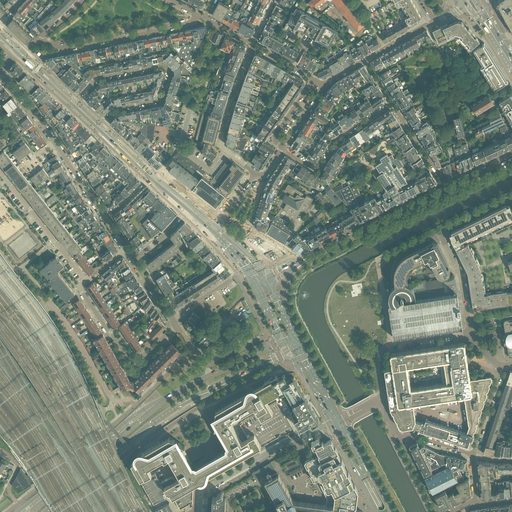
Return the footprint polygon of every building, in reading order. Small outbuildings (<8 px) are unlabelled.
[(3,0),(1,3),(8,9),(13,3),(9,0),(3,0)] [(29,0),(25,0),(25,1),(31,6),(31,7),(33,8),(34,7),(36,9),(37,7),(37,6),(29,0)] [(200,0),(196,7),(199,9),(202,8),(206,0),(200,0)] [(311,0),(307,3),(315,11),(320,15),(321,13),(319,11),(318,12),(316,10),(327,0),(330,0),(358,31),(366,25),(361,19),(360,17),(360,18),(350,6),(349,5),(344,0),(311,0)] [(404,19),(402,21),(406,29),(418,22),(416,20),(421,17),(411,0),(395,0),(398,5),(401,3),(409,17),(406,18),(405,16),(403,17),(404,19)] [(511,0),(499,0),(496,2),(497,2),(500,9),(501,8),(503,12),(502,13),(511,29),(511,0)] [(25,1),(22,4),(32,12),(33,11),(30,8),(31,7),(31,6),(25,1)] [(64,1),(60,5),(66,11),(69,7),(70,7),(64,1)] [(213,16),(222,21),(229,9),(229,8),(219,2),(212,14),(213,14),(212,15),(213,16)] [(254,3),(252,7),(262,12),(264,8),(256,4),(254,3)] [(22,4),(20,7),(26,12),(27,11),(30,14),(32,12),(22,4)] [(60,5),(56,8),(62,15),(62,14),(66,11),(60,5)] [(284,15),(285,15),(286,13),(285,13),(283,11),(283,10),(276,6),(276,5),(274,9),(284,14),(284,15)] [(17,10),(24,16),(25,17),(26,16),(29,19),(30,18),(31,17),(29,15),(26,12),(20,7),(17,10)] [(50,10),(52,12),(57,18),(61,15),(62,15),(56,8),(54,7),(50,10)] [(250,11),(252,12),(260,16),(262,12),(252,7),(250,11)] [(287,30),(291,25),(297,28),(311,36),(318,40),(320,41),(323,43),(329,46),(329,45),(337,31),(331,28),(320,21),(305,13),(306,13),(298,9),(298,10),(296,8),(297,8),(296,8),(295,10),(293,9),(290,13),(292,14),(291,16),(290,15),(290,16),(288,20),(287,22),(283,28),(287,30)] [(226,23),(230,16),(232,13),(229,11),(230,10),(229,9),(222,21),(226,23)] [(274,9),(272,13),(280,17),(281,15),(284,17),(285,15),(284,15),(284,14),(274,9)] [(24,16),(17,10),(13,15),(20,21),(24,16)] [(245,13),(246,13),(258,20),(260,16),(252,12),(251,14),(246,11),(245,13)] [(52,12),(48,15),(53,22),(54,22),(57,18),(52,12)] [(230,26),(234,28),(238,20),(237,19),(240,13),(238,12),(237,14),(230,26)] [(226,23),(230,26),(237,14),(236,13),(235,14),(234,14),(232,17),(230,16),(226,23)] [(248,19),(256,24),(258,20),(246,13),(245,13),(244,14),(244,15),(245,15),(249,18),(248,19)] [(272,13),(270,16),(281,22),(282,20),(279,19),(280,17),(272,13)] [(48,15),(44,19),(49,25),(53,22),(48,15)] [(6,24),(9,28),(16,20),(13,17),(12,18),(6,24)] [(238,20),(234,28),(238,30),(244,18),(243,17),(243,19),(242,18),(240,21),(238,20)] [(238,30),(242,32),(248,20),(245,17),(244,18),(238,30)] [(49,25),(44,19),(39,22),(44,29),(45,29),(45,28),(49,25)] [(9,28),(12,31),(20,23),(16,20),(9,28)] [(242,32),(246,34),(252,22),(248,20),(242,32)] [(275,24),(268,20),(266,24),(274,28),(277,30),(278,28),(277,28),(274,26),(275,24)] [(397,20),(396,21),(402,32),(406,29),(402,21),(399,23),(397,20)] [(396,24),(393,26),(397,34),(402,32),(396,21),(394,22),(396,24)] [(448,24),(432,31),(438,43),(453,37),(458,38),(469,50),(480,41),(468,28),(467,29),(461,22),(457,21),(448,25),(448,24)] [(38,22),(33,26),(39,33),(43,30),(38,22)] [(252,22),(246,34),(248,36),(251,35),(252,33),(256,24),(252,22)] [(12,31),(15,34),(23,26),(20,23),(12,31)] [(264,28),(272,32),(275,34),(276,32),(273,30),(274,28),(266,24),(264,28)] [(388,25),(387,26),(393,37),(397,34),(393,26),(390,28),(388,25)] [(15,34),(19,37),(26,29),(23,26),(15,34)] [(39,33),(33,26),(29,29),(35,36),(39,33)] [(387,29),(384,31),(388,39),(393,37),(387,26),(385,27),(387,29)] [(184,59),(185,60),(190,66),(190,65),(195,54),(207,28),(205,27),(198,28),(200,36),(197,43),(194,43),(192,44),(184,45),(182,46),(179,46),(177,47),(173,47),(178,52),(181,56),(184,59)] [(258,41),(263,44),(268,35),(269,34),(268,34),(269,33),(269,32),(272,33),(272,32),(264,28),(258,40),(258,41)] [(19,37),(22,40),(30,32),(26,29),(19,37)] [(212,30),(208,39),(219,44),(223,35),(212,30)] [(388,39),(384,31),(381,33),(380,30),(378,31),(384,42),(388,39)] [(426,31),(423,33),(427,41),(429,40),(431,42),(430,43),(431,44),(433,42),(426,31)] [(30,32),(22,40),(25,43),(32,36),(33,35),(30,32)] [(263,44),(267,46),(273,35),(274,36),(274,35),(272,33),(269,32),(269,33),(270,34),(270,36),(268,35),(263,44)] [(423,33),(419,35),(422,41),(424,40),(425,42),(427,41),(423,33)] [(267,46),(271,48),(275,41),(275,39),(274,38),(275,35),(274,35),(274,36),(273,35),(267,46)] [(415,37),(418,43),(420,42),(421,44),(422,44),(423,46),(425,45),(423,43),(422,41),(419,35),(415,37)] [(271,48),(274,50),(281,38),(277,36),(275,39),(277,40),(276,42),(275,41),(271,48)] [(369,37),(376,49),(381,46),(376,38),(373,40),(371,36),(370,37),(369,37)] [(220,47),(225,50),(229,39),(224,37),(224,38),(220,47)] [(366,43),(371,52),(376,49),(369,37),(367,38),(369,41),(366,43)] [(415,37),(411,39),(415,48),(417,52),(419,51),(418,49),(416,47),(419,45),(418,43),(415,37)] [(278,52),(282,45),(283,43),(281,42),(283,39),(281,38),(274,50),(278,52)] [(229,52),(232,47),(234,42),(229,39),(225,50),(229,52)] [(411,39),(407,42),(411,50),(413,54),(414,53),(413,51),(413,52),(412,49),(415,48),(411,39)] [(359,41),(367,54),(371,52),(366,43),(366,42),(363,44),(361,40),(359,41)] [(282,45),(278,52),(282,55),(288,43),(286,42),(285,41),(283,43),(282,45)] [(356,46),(362,57),(367,54),(359,41),(357,42),(359,45),(357,46),(356,46)] [(232,47),(234,48),(245,52),(246,50),(245,47),(234,42),(232,47)] [(407,42),(402,44),(406,52),(407,55),(408,57),(410,56),(408,51),(411,50),(407,42)] [(282,55),(286,57),(291,48),(289,47),(290,44),(288,43),(282,55)] [(484,44),(484,43),(473,50),(474,50),(471,52),(471,51),(494,90),(508,81),(507,81),(484,44)] [(402,44),(397,47),(404,59),(406,58),(405,56),(404,54),(406,52),(402,44)] [(326,49),(339,70),(344,67),(341,63),(340,63),(335,55),(329,45),(329,46),(327,48),(326,49)] [(286,57),(289,59),(296,47),(294,46),(293,49),(291,48),(286,57)] [(342,51),(350,64),(355,61),(351,54),(346,46),(341,49),(342,51)] [(362,57),(356,46),(353,48),(359,59),(362,57)] [(94,50),(96,58),(97,63),(98,63),(101,62),(100,57),(102,57),(102,59),(106,58),(106,59),(108,58),(107,56),(106,47),(102,48),(97,49),(94,50)] [(296,47),(289,59),(294,61),(294,60),(299,52),(296,51),(298,48),(296,47)] [(397,47),(393,49),(397,57),(399,56),(402,60),(404,59),(397,47)] [(234,48),(232,53),(243,57),(245,52),(234,48)] [(320,60),(322,62),(326,60),(327,62),(330,66),(334,73),(336,72),(339,70),(326,49),(322,54),(324,56),(320,58),(318,59),(320,60)] [(393,49),(388,52),(395,64),(397,63),(396,61),(395,59),(397,57),(393,49)] [(297,63),(301,66),(306,57),(304,56),(305,55),(306,53),(304,51),(297,63)] [(341,63),(344,67),(350,64),(342,51),(335,55),(340,63),(341,63)] [(170,66),(179,58),(181,56),(178,52),(173,57),(167,63),(170,66)] [(384,55),(388,62),(388,63),(390,61),(392,64),(392,63),(393,65),(395,64),(388,52),(384,55)] [(79,61),(77,53),(69,55),(74,62),(77,62),(77,63),(76,64),(78,67),(80,66),(79,61)] [(165,61),(167,63),(173,57),(169,53),(162,54),(164,61),(165,61)] [(232,53),(230,57),(241,62),(243,57),(232,53)] [(254,74),(256,73),(255,72),(254,71),(262,57),(259,55),(256,54),(256,53),(255,53),(254,54),(255,54),(254,57),(253,57),(252,61),(247,71),(248,71),(250,72),(254,74)] [(75,63),(74,62),(69,55),(64,56),(67,61),(69,62),(72,66),(75,63)] [(305,68),(310,60),(312,57),(312,56),(310,55),(308,58),(306,57),(301,66),(305,68)] [(67,61),(64,56),(52,58),(59,65),(60,64),(60,65),(62,63),(65,66),(69,62),(67,61)] [(305,68),(309,70),(314,62),(315,59),(316,59),(316,58),(313,56),(312,56),(312,57),(313,58),(312,61),(310,60),(305,68)] [(123,69),(129,68),(127,57),(125,57),(125,61),(123,61),(123,60),(120,60),(121,64),(122,64),(123,69)] [(223,60),(228,62),(239,66),(241,62),(230,57),(229,60),(223,58),(223,60)] [(266,60),(262,57),(254,71),(255,72),(256,73),(256,72),(259,67),(261,68),(266,60)] [(375,60),(381,70),(382,69),(382,68),(385,67),(384,64),(380,57),(375,60)] [(59,65),(52,58),(45,59),(44,61),(55,71),(60,65),(60,64),(59,65)] [(170,66),(174,70),(183,61),(185,60),(184,59),(182,61),(179,58),(170,66)] [(115,71),(123,69),(122,64),(121,64),(120,60),(119,61),(119,62),(117,62),(116,59),(113,60),(113,61),(115,71)] [(190,66),(185,60),(183,61),(174,70),(174,71),(174,72),(173,75),(181,76),(181,75),(181,72),(181,70),(180,70),(185,66),(190,72),(191,73),(192,72),(193,69),(190,65),(190,66)] [(257,76),(262,78),(271,63),(272,62),(266,60),(261,68),(264,70),(261,75),(259,73),(258,74),(257,76)] [(328,72),(330,75),(334,73),(330,66),(328,67),(325,63),(327,62),(326,60),(322,62),(324,64),(323,64),(326,69),(326,68),(328,72)] [(381,70),(375,60),(371,62),(371,63),(375,69),(378,74),(381,72),(380,71),(381,70)] [(225,71),(226,72),(235,76),(237,71),(226,67),(224,66),(223,67),(220,66),(220,65),(214,62),(212,67),(217,69),(218,69),(222,71),(222,70),(225,71)] [(228,62),(226,67),(237,71),(239,66),(228,62)] [(309,70),(313,72),(315,73),(318,68),(320,66),(321,65),(322,65),(321,64),(320,65),(318,63),(317,64),(314,62),(309,70)] [(19,80),(25,72),(22,69),(15,63),(14,63),(12,65),(13,65),(12,65),(11,66),(15,69),(14,70),(18,74),(16,77),(19,80)] [(55,71),(57,74),(65,66),(62,63),(60,65),(55,71)] [(80,74),(82,72),(81,71),(78,67),(76,64),(75,63),(72,66),(69,68),(66,71),(61,77),(69,84),(77,76),(79,75),(80,74)] [(94,64),(92,64),(93,68),(94,72),(95,72),(96,75),(101,74),(100,72),(99,67),(96,67),(95,64),(95,63),(94,64)] [(262,78),(267,80),(268,79),(266,77),(269,72),(271,74),(276,65),(273,63),(273,64),(271,63),(262,78)] [(95,75),(96,75),(95,72),(94,72),(93,68),(92,64),(90,64),(88,65),(85,65),(84,65),(86,67),(89,72),(93,77),(95,75)] [(322,65),(321,65),(322,67),(324,69),(323,70),(327,77),(330,75),(328,72),(326,68),(326,69),(323,64),(322,65)] [(267,80),(272,83),(280,68),(279,68),(279,67),(276,65),(271,74),(270,76),(273,77),(271,80),(268,79),(267,80)] [(17,80),(18,81),(19,80),(16,77),(18,74),(14,70),(15,69),(11,66),(7,70),(17,80)] [(57,74),(61,77),(66,71),(69,68),(67,66),(66,67),(65,66),(57,74)] [(363,66),(359,69),(363,75),(368,72),(363,66)] [(81,71),(82,72),(85,76),(87,79),(86,79),(88,82),(91,79),(93,77),(89,72),(86,67),(81,71)] [(278,78),(281,79),(286,71),(281,68),(280,68),(272,83),(275,84),(278,78)] [(359,69),(354,71),(355,72),(360,79),(362,78),(364,81),(362,83),(363,83),(367,81),(365,78),(363,75),(359,69)] [(327,77),(323,70),(315,75),(323,79),(327,77)] [(380,75),(383,80),(389,75),(388,73),(391,72),(389,70),(380,75)] [(286,83),(288,79),(291,74),(286,71),(281,79),(284,81),(281,86),(283,88),(286,83)] [(350,73),(359,85),(359,86),(361,84),(358,80),(360,79),(355,72),(354,71),(350,73)] [(21,85),(26,81),(30,77),(25,72),(19,80),(18,81),(21,85)] [(162,72),(153,73),(154,76),(151,77),(152,81),(155,81),(154,78),(162,76),(163,74),(162,72)] [(224,79),(233,82),(235,76),(226,72),(223,78),(224,79)] [(383,80),(385,83),(392,78),(390,77),(396,73),(395,72),(393,73),(389,75),(383,80)] [(247,73),(245,79),(254,83),(261,85),(261,82),(255,80),(256,77),(247,73)] [(350,74),(346,76),(352,85),(354,84),(356,87),(359,85),(350,73),(350,74)] [(288,79),(294,83),(294,82),(302,88),(304,84),(304,81),(291,74),(288,79)] [(69,84),(72,87),(77,82),(79,80),(78,78),(77,76),(69,84)] [(153,86),(160,84),(162,76),(154,78),(155,81),(153,86)] [(346,76),(341,79),(349,92),(350,91),(354,88),(352,85),(346,76)] [(30,85),(34,81),(31,78),(30,77),(26,81),(30,85)] [(385,83),(387,86),(397,80),(398,79),(397,77),(393,80),(392,78),(385,83)] [(79,92),(88,82),(86,79),(86,80),(83,82),(75,90),(77,92),(79,92)] [(243,84),(252,87),(259,90),(260,87),(253,85),(254,83),(245,79),(243,84)] [(341,79),(337,82),(343,91),(344,90),(347,94),(349,97),(351,99),(353,97),(351,93),(350,91),(349,92),(341,79)] [(364,85),(366,88),(373,83),(375,82),(372,79),(368,82),(367,81),(363,83),(364,85)] [(74,90),(75,90),(83,82),(82,81),(83,81),(82,80),(79,83),(77,82),(72,87),(73,88),(73,89),(74,90)] [(387,86),(390,90),(401,83),(400,81),(398,82),(397,80),(387,86)] [(21,85),(25,90),(30,85),(26,81),(21,85)] [(29,94),(38,84),(34,81),(30,85),(25,90),(29,94)] [(222,85),(221,87),(230,90),(231,86),(219,81),(219,82),(218,84),(222,85)] [(294,82),(294,83),(285,96),(293,102),(302,88),(294,82)] [(337,82),(332,86),(343,96),(344,95),(341,92),(343,91),(337,82)] [(362,90),(364,92),(364,94),(368,91),(375,86),(373,83),(366,88),(362,90)] [(401,83),(390,90),(392,95),(401,89),(403,88),(401,86),(403,85),(401,83)] [(32,98),(37,93),(42,88),(38,84),(29,94),(32,98)] [(86,101),(88,103),(95,96),(96,95),(101,90),(100,84),(86,99),(86,101)] [(170,84),(169,87),(180,91),(182,92),(183,89),(178,88),(179,86),(170,84)] [(243,84),(241,89),(250,92),(257,95),(258,92),(251,90),(252,87),(243,84)] [(152,93),(156,95),(158,90),(152,88),(152,86),(149,87),(148,87),(149,90),(149,91),(150,91),(150,93),(152,93)] [(332,86),(328,91),(337,96),(338,95),(340,97),(339,98),(341,99),(343,96),(332,86)] [(148,91),(149,99),(156,97),(156,95),(152,93),(150,93),(150,91),(149,91),(149,90),(148,87),(146,87),(147,91),(148,91)] [(206,98),(209,99),(225,104),(228,96),(230,90),(221,87),(220,89),(214,87),(214,89),(215,90),(215,92),(211,91),(210,94),(208,93),(206,98)] [(41,96),(46,92),(42,88),(37,93),(41,96)] [(241,89),(239,94),(249,97),(255,99),(256,97),(250,95),(250,92),(241,89)] [(373,98),(381,92),(379,89),(373,93),(371,94),(373,97),(373,98)] [(392,95),(395,99),(404,94),(408,91),(407,89),(403,91),(401,89),(392,95)] [(88,103),(92,106),(101,97),(104,94),(102,92),(102,91),(101,90),(96,95),(95,96),(88,103)] [(168,91),(166,97),(175,100),(176,95),(168,91)] [(328,91),(325,95),(337,104),(338,102),(334,99),(337,96),(328,91)] [(11,96),(8,92),(0,98),(0,100),(3,103),(9,110),(7,112),(5,113),(7,116),(8,117),(10,115),(9,114),(10,113),(18,122),(19,120),(26,115),(20,108),(15,101),(11,96)] [(45,100),(50,96),(47,93),(48,93),(46,92),(41,96),(36,102),(39,107),(44,101),(45,100)] [(364,102),(370,111),(375,108),(372,104),(369,100),(367,97),(366,96),(364,94),(364,92),(362,94),(366,100),(364,102)] [(382,97),(384,96),(381,92),(373,98),(375,101),(382,97)] [(395,99),(398,103),(410,96),(415,93),(414,92),(410,95),(409,94),(406,96),(404,94),(395,99)] [(36,102),(41,96),(37,93),(32,98),(36,102)] [(106,103),(102,107),(107,111),(112,106),(116,105),(113,102),(113,101),(113,98),(112,97),(111,94),(105,100),(104,100),(106,103)] [(247,102),(251,103),(254,105),(254,102),(248,100),(249,97),(239,94),(238,99),(247,102)] [(491,99),(488,94),(474,102),(473,101),(472,99),(467,102),(467,101),(466,102),(468,106),(471,104),(474,110),(473,112),(474,114),(476,114),(494,104),(493,103),(494,102),(494,101),(493,99),(492,99),(491,99)] [(504,124),(505,126),(509,134),(511,132),(511,97),(510,94),(499,101),(504,112),(502,112),(500,114),(504,124)] [(50,104),(54,100),(50,95),(50,96),(45,100),(50,104)] [(325,95),(321,100),(331,106),(333,104),(336,106),(337,104),(325,95)] [(367,97),(369,100),(372,104),(375,108),(378,106),(383,102),(384,102),(384,100),(382,97),(375,101),(373,98),(373,97),(371,99),(368,95),(366,96),(367,97)] [(280,103),(275,110),(283,115),(293,102),(285,96),(280,102),(279,101),(278,102),(280,103)] [(410,99),(412,98),(411,97),(410,96),(398,103),(401,108),(410,102),(412,101),(410,99)] [(92,106),(95,110),(104,100),(105,100),(101,97),(92,106)] [(113,102),(116,105),(118,105),(121,104),(120,97),(113,98),(113,101),(113,102)] [(166,97),(165,102),(173,106),(173,104),(176,105),(176,104),(177,104),(178,103),(180,104),(181,102),(177,101),(175,100),(166,97)] [(209,99),(207,103),(208,104),(209,101),(215,103),(214,105),(224,109),(225,104),(209,99)] [(236,104),(249,108),(252,109),(254,105),(251,103),(250,106),(246,105),(247,102),(238,99),(236,104)] [(361,104),(357,99),(355,100),(357,103),(360,106),(365,114),(365,115),(370,111),(364,102),(361,104)] [(52,108),(58,103),(54,100),(50,104),(49,105),(50,106),(50,105),(53,107),(52,108)] [(97,111),(98,112),(102,107),(106,103),(104,100),(95,110),(96,110),(95,110),(97,112),(97,111)] [(321,100),(318,105),(329,112),(331,113),(332,111),(329,109),(330,106),(331,107),(331,106),(321,100)] [(401,108),(404,112),(413,106),(420,102),(419,100),(413,103),(412,101),(410,102),(401,108)] [(163,106),(166,109),(171,111),(172,108),(175,109),(178,110),(178,107),(173,106),(165,102),(163,106)] [(353,107),(351,108),(349,105),(346,102),(344,103),(347,108),(356,121),(361,118),(354,107),(353,107)] [(55,112),(61,106),(58,103),(52,108),(52,109),(53,110),(54,111),(55,112)] [(208,104),(207,103),(206,108),(223,114),(224,109),(214,105),(211,104),(210,107),(208,106),(208,104)] [(360,106),(357,103),(353,106),(353,107),(354,107),(361,118),(363,116),(365,114),(360,106)] [(235,107),(234,110),(245,113),(246,113),(247,111),(248,111),(249,108),(236,104),(235,107)] [(404,112),(406,116),(420,108),(423,106),(422,104),(418,107),(417,106),(415,108),(413,106),(404,112)] [(318,105),(315,109),(325,116),(329,112),(318,105)] [(51,123),(57,117),(65,109),(63,107),(62,107),(61,106),(55,112),(51,116),(52,121),(50,122),(51,123)] [(160,107),(162,115),(164,124),(164,126),(170,127),(169,124),(170,124),(171,121),(174,120),(166,109),(163,106),(160,107)] [(500,114),(502,112),(499,106),(493,109),(497,116),(500,114)] [(46,116),(52,111),(53,110),(52,109),(51,110),(49,107),(49,108),(44,113),(46,116)] [(102,107),(98,112),(103,116),(107,111),(102,107)] [(212,112),(211,115),(221,118),(223,114),(206,108),(204,107),(203,110),(212,112)] [(406,116),(409,121),(419,114),(418,112),(422,110),(420,108),(406,116)] [(60,120),(67,112),(65,109),(57,117),(58,119),(60,120)] [(166,109),(174,120),(177,124),(178,125),(180,114),(171,111),(166,109)] [(270,113),(272,114),(280,120),(283,115),(275,110),(275,109),(273,112),(271,111),(270,113)] [(315,109),(312,114),(324,122),(328,118),(325,116),(315,109)] [(346,114),(352,124),(356,121),(349,109),(344,112),(346,114)] [(233,113),(233,115),(244,118),(249,120),(250,118),(244,116),(245,113),(234,110),(233,113)] [(382,124),(384,122),(385,121),(384,120),(393,114),(391,111),(389,110),(378,118),(380,122),(382,124)] [(46,116),(50,122),(52,121),(51,116),(55,112),(54,111),(53,112),(52,111),(46,116)] [(342,113),(341,111),(339,112),(339,113),(348,127),(352,124),(346,114),(344,116),(342,113)] [(424,111),(419,114),(409,121),(412,125),(420,120),(420,119),(419,117),(425,113),(424,111)] [(61,123),(70,114),(67,112),(60,120),(59,120),(61,123)] [(133,120),(135,120),(137,119),(135,112),(124,114),(126,117),(127,117),(128,117),(129,122),(133,122),(133,120)] [(202,113),(195,139),(198,140),(205,114),(202,113)] [(337,120),(344,129),(348,127),(339,113),(337,114),(338,116),(340,118),(337,120)] [(67,129),(75,119),(70,114),(61,123),(65,127),(67,129)] [(221,118),(211,115),(208,114),(208,115),(207,116),(209,116),(208,121),(206,121),(206,122),(207,122),(206,128),(204,127),(204,128),(206,129),(204,134),(203,134),(202,135),(204,135),(202,141),(201,140),(201,141),(205,142),(204,145),(202,148),(203,149),(202,151),(212,159),(217,154),(211,149),(212,144),(214,144),(221,118)] [(272,114),(269,118),(277,124),(280,120),(272,114)] [(312,114),(309,118),(316,123),(318,120),(320,122),(323,124),(324,122),(312,114)] [(388,122),(395,118),(393,114),(384,120),(385,121),(384,122),(387,120),(388,122)] [(504,124),(500,114),(497,116),(489,120),(480,124),(473,127),(472,127),(468,130),(469,133),(471,133),(474,131),(476,135),(477,137),(477,136),(482,134),(488,132),(493,129),(504,124)] [(26,115),(19,120),(21,123),(19,124),(19,125),(18,126),(18,127),(20,126),(29,119),(26,115)] [(110,123),(114,127),(121,120),(117,115),(117,116),(119,119),(118,121),(115,118),(110,123)] [(231,120),(231,121),(242,124),(243,124),(244,122),(243,121),(244,118),(233,115),(232,118),(231,120)] [(460,117),(460,116),(460,115),(453,117),(453,118),(453,119),(454,121),(455,125),(455,126),(458,135),(465,134),(465,133),(464,131),(460,117)] [(264,122),(265,123),(274,129),(277,124),(269,118),(267,117),(264,122)] [(416,131),(419,137),(429,130),(432,129),(434,127),(432,125),(438,122),(435,119),(434,117),(426,122),(415,130),(416,131)] [(319,131),(320,130),(320,129),(321,128),(320,128),(319,127),(318,128),(315,125),(316,123),(309,118),(306,122),(317,129),(319,131)] [(332,121),(340,132),(344,129),(337,120),(335,121),(333,118),(331,119),(332,121)] [(383,127),(382,124),(380,122),(378,118),(373,121),(380,132),(382,134),(384,133),(381,129),(383,127)] [(387,126),(388,128),(398,122),(395,118),(388,122),(390,124),(387,126)] [(420,120),(412,125),(415,130),(426,122),(427,122),(426,120),(424,121),(422,118),(422,119),(420,120)] [(33,124),(29,119),(20,126),(22,128),(24,126),(26,129),(32,124),(33,124)] [(69,131),(78,122),(78,121),(77,120),(76,120),(75,119),(67,129),(68,131),(69,131)] [(58,133),(65,127),(61,123),(59,120),(53,126),(53,127),(55,129),(56,130),(58,132),(57,132),(58,133)] [(119,132),(123,127),(125,125),(125,124),(123,121),(122,121),(121,120),(114,127),(119,132)] [(122,134),(125,138),(126,139),(133,129),(134,123),(135,122),(133,122),(129,122),(125,121),(125,124),(125,125),(123,127),(126,130),(122,134)] [(230,123),(230,126),(242,129),(242,127),(241,127),(242,124),(231,121),(230,123)] [(262,121),(259,125),(263,127),(271,133),(274,129),(265,123),(264,122),(262,121)] [(330,127),(336,135),(340,132),(332,121),(331,122),(330,123),(331,123),(329,125),(330,127)] [(368,125),(373,132),(376,130),(378,133),(380,132),(373,121),(368,125)] [(72,134),(81,125),(78,122),(69,131),(71,134),(72,134)] [(306,123),(304,126),(314,134),(317,129),(306,122),(306,123)] [(389,130),(390,132),(400,125),(398,122),(388,128),(385,130),(386,132),(389,130)] [(126,139),(133,145),(140,137),(143,140),(146,137),(147,124),(144,124),(142,124),(137,123),(136,123),(134,123),(133,129),(126,139)] [(35,128),(32,124),(26,129),(28,133),(35,128)] [(147,124),(146,137),(151,141),(153,139),(155,125),(153,125),(149,124),(147,124)] [(79,134),(84,128),(81,125),(72,134),(74,136),(75,137),(78,135),(76,133),(77,132),(79,134)] [(256,129),(259,131),(260,132),(268,137),(271,133),(263,127),(259,125),(256,129)] [(321,127),(332,138),(336,135),(330,127),(327,129),(326,128),(323,125),(321,127)] [(368,125),(364,128),(369,136),(371,138),(373,136),(373,137),(375,135),(373,132),(368,125)] [(387,141),(389,143),(393,140),(392,139),(394,138),(394,137),(398,134),(400,136),(405,133),(403,131),(404,131),(400,125),(390,132),(393,136),(390,138),(391,139),(387,141)] [(229,129),(228,131),(241,137),(242,133),(241,132),(242,129),(230,126),(229,129)] [(314,134),(304,126),(301,130),(312,138),(314,134)] [(505,126),(499,129),(509,149),(509,148),(511,146),(511,139),(509,134),(505,126)] [(20,134),(20,133),(18,131),(17,130),(16,129),(15,127),(13,129),(12,130),(14,132),(14,133),(11,135),(13,139),(19,134),(20,134)] [(58,133),(60,136),(68,131),(67,129),(65,127),(58,133)] [(320,136),(322,137),(329,142),(332,138),(321,127),(321,128),(320,129),(320,130),(322,131),(320,134),(320,133),(318,132),(317,134),(320,136)] [(38,131),(35,128),(28,133),(31,137),(38,131)] [(82,142),(90,133),(84,128),(79,134),(78,134),(78,135),(75,137),(76,138),(77,139),(78,141),(80,143),(82,142)] [(360,130),(359,131),(365,140),(367,139),(366,137),(369,136),(364,128),(363,128),(360,130)] [(500,141),(499,142),(503,151),(504,151),(507,150),(509,149),(499,129),(502,135),(500,136),(501,139),(499,140),(500,141)] [(301,130),(298,135),(310,144),(311,143),(312,141),(314,139),(312,138),(301,130)] [(419,137),(422,141),(435,132),(433,131),(430,132),(429,130),(419,137)] [(422,141),(425,145),(435,139),(433,137),(436,135),(438,133),(439,134),(441,133),(440,131),(439,130),(437,131),(435,132),(422,141)] [(41,135),(38,131),(31,137),(34,140),(41,135)] [(60,136),(62,139),(69,135),(71,134),(69,131),(68,131),(60,136)] [(243,138),(241,137),(228,131),(225,143),(235,148),(236,148),(242,151),(247,141),(247,140),(244,139),(243,138)] [(354,135),(359,142),(362,140),(363,142),(365,140),(359,131),(357,132),(354,135)] [(260,132),(256,136),(265,142),(268,137),(260,132)] [(82,146),(84,149),(85,149),(88,147),(96,139),(90,133),(82,142),(80,143),(82,146)] [(395,141),(397,145),(408,138),(405,133),(400,136),(398,134),(394,137),(394,138),(392,139),(393,140),(389,143),(390,144),(395,141)] [(19,134),(13,139),(7,144),(9,146),(21,136),(19,134)] [(265,142),(256,136),(255,136),(253,134),(251,137),(245,135),(243,138),(244,139),(247,140),(247,141),(251,143),(258,146),(260,147),(260,146),(261,147),(272,154),(275,148),(265,142)] [(44,139),(41,135),(34,140),(37,144),(44,139)] [(295,139),(302,144),(305,145),(306,144),(309,146),(310,144),(298,135),(295,139)] [(350,138),(356,147),(358,145),(357,144),(359,142),(354,135),(351,137),(350,138)] [(65,143),(67,146),(73,142),(72,140),(74,139),(74,140),(76,138),(75,137),(74,137),(65,143)] [(133,145),(136,148),(143,140),(140,137),(133,145)] [(136,148),(141,152),(151,141),(146,137),(143,140),(136,148)] [(329,142),(322,137),(320,139),(320,140),(315,137),(314,139),(318,142),(319,141),(320,142),(326,146),(329,142)] [(492,140),(494,144),(498,154),(502,152),(503,151),(499,142),(497,137),(495,138),(495,139),(492,140)] [(345,141),(350,148),(351,150),(356,147),(350,138),(348,139),(345,141)] [(400,150),(402,149),(406,146),(408,149),(413,145),(411,143),(412,143),(408,138),(397,145),(400,150)] [(435,152),(440,150),(441,150),(442,149),(442,148),(435,138),(435,139),(425,145),(430,154),(435,152)] [(47,144),(44,139),(37,144),(40,148),(47,144)] [(69,149),(69,150),(75,146),(74,144),(78,141),(77,139),(73,142),(67,146),(67,147),(67,148),(68,149),(69,149)] [(96,139),(88,147),(85,149),(86,151),(87,150),(89,149),(91,150),(99,142),(97,140),(96,139)] [(141,152),(148,159),(152,155),(157,160),(159,161),(161,159),(167,157),(166,154),(164,152),(166,151),(153,139),(151,142),(151,141),(141,152)] [(295,139),(293,143),(305,151),(306,149),(301,146),(302,144),(295,139)] [(320,148),(324,150),(326,146),(320,142),(319,141),(318,142),(317,144),(315,142),(313,144),(314,144),(320,148)] [(340,144),(345,152),(346,153),(351,150),(350,148),(345,141),(342,143),(340,144)] [(99,142),(91,150),(90,151),(89,152),(92,156),(103,145),(102,145),(99,142)] [(25,143),(21,146),(27,154),(31,151),(25,143)] [(69,150),(71,153),(77,149),(76,147),(81,144),(79,143),(75,146),(69,150)] [(301,153),(303,155),(305,151),(293,143),(290,146),(298,151),(299,149),(302,151),(301,153)] [(310,149),(313,150),(321,155),(324,150),(320,148),(314,144),(314,145),(316,146),(314,149),(309,146),(308,147),(311,148),(310,149)] [(336,150),(343,155),(344,154),(345,152),(340,144),(339,145),(336,150)] [(460,146),(461,148),(461,150),(463,159),(465,163),(466,162),(468,168),(474,166),(471,156),(470,156),(466,144),(460,146)] [(494,144),(488,147),(493,156),(495,156),(495,155),(498,154),(494,144)] [(94,162),(97,164),(110,152),(103,145),(92,156),(90,158),(93,160),(94,162)] [(404,156),(399,159),(400,161),(403,159),(405,157),(416,150),(413,145),(408,149),(406,146),(402,149),(404,153),(403,153),(404,156)] [(21,146),(17,149),(22,157),(27,154),(21,146)] [(71,153),(73,156),(79,152),(79,151),(81,149),(82,149),(81,146),(77,149),(71,153)] [(262,151),(261,154),(268,159),(272,154),(261,147),(259,149),(262,151)] [(479,150),(476,151),(481,162),(481,161),(482,162),(484,161),(484,160),(487,159),(483,149),(482,147),(478,149),(479,150)] [(488,147),(483,149),(487,159),(489,158),(493,157),(493,156),(488,147)] [(454,149),(456,157),(456,159),(457,163),(459,162),(460,167),(461,166),(462,171),(468,168),(466,162),(465,163),(463,159),(461,150),(461,148),(454,149)] [(481,162),(476,151),(475,148),(472,150),(473,151),(472,151),(473,153),(472,153),(474,160),(476,164),(478,163),(481,162)] [(22,157),(17,149),(12,153),(18,161),(22,157)] [(79,152),(73,156),(76,160),(84,155),(82,153),(86,151),(85,149),(84,149),(82,150),(79,152)] [(309,150),(308,153),(311,154),(310,155),(318,159),(321,155),(313,150),(312,152),(309,150)] [(332,156),(343,162),(344,161),(344,160),(345,157),(343,156),(343,155),(336,150),(333,154),(332,156)] [(416,150),(405,157),(407,161),(409,163),(410,163),(409,162),(414,159),(416,161),(421,158),(419,156),(420,156),(416,150)] [(305,151),(303,155),(314,162),(316,162),(318,159),(310,155),(311,154),(308,153),(305,151)] [(76,160),(78,163),(84,159),(83,158),(86,155),(86,154),(88,153),(87,152),(84,155),(76,160)] [(97,164),(97,165),(100,167),(101,168),(103,166),(102,165),(104,162),(103,161),(104,161),(107,163),(114,156),(110,152),(97,164)] [(439,167),(441,166),(440,164),(436,154),(435,152),(430,154),(434,159),(434,160),(436,163),(436,164),(436,163),(439,167)] [(261,154),(259,156),(256,154),(254,157),(265,164),(268,159),(261,154)] [(384,197),(389,207),(390,207),(390,206),(393,204),(394,204),(395,204),(396,204),(399,202),(401,201),(405,199),(406,199),(410,197),(410,196),(414,194),(415,194),(419,192),(421,191),(420,191),(412,178),(409,174),(404,177),(398,169),(404,165),(400,161),(399,159),(398,157),(397,158),(396,158),(394,159),(394,158),(391,155),(390,156),(388,157),(387,154),(383,156),(380,158),(382,161),(380,162),(375,165),(379,171),(381,171),(382,170),(383,172),(377,176),(385,188),(383,189),(382,188),(379,188),(381,191),(383,194),(384,197)] [(0,159),(0,164),(1,166),(9,159),(6,155),(0,159)] [(152,163),(153,164),(157,160),(152,155),(148,159),(152,163)] [(284,157),(296,165),(297,163),(285,155),(284,157)] [(51,162),(52,164),(57,160),(55,156),(49,160),(46,163),(47,165),(48,164),(51,162)] [(103,170),(105,172),(118,159),(114,156),(107,163),(108,164),(106,166),(104,165),(103,166),(101,168),(103,170)] [(177,157),(174,156),(169,162),(173,165),(170,169),(169,169),(193,188),(216,206),(217,205),(225,195),(214,186),(217,182),(213,178),(205,172),(201,177),(199,175),(197,173),(195,171),(192,170),(190,168),(186,165),(184,163),(181,161),(179,159),(177,157)] [(332,156),(329,160),(338,166),(340,164),(341,164),(343,166),(344,163),(343,162),(332,156)] [(78,163),(81,167),(86,162),(88,160),(87,157),(84,159),(78,163)] [(265,164),(254,157),(252,160),(255,162),(254,164),(262,169),(265,164)] [(293,164),(292,166),(294,167),(296,165),(284,157),(281,161),(289,165),(290,162),(293,164)] [(453,159),(450,161),(454,175),(458,173),(456,163),(457,163),(456,159),(456,157),(453,158),(453,159)] [(421,165),(425,164),(421,158),(416,161),(414,159),(409,162),(410,163),(412,166),(411,167),(413,170),(421,165)] [(1,166),(4,170),(12,163),(9,159),(1,166)] [(106,173),(109,176),(122,163),(118,159),(105,172),(106,173)] [(60,164),(57,160),(52,164),(47,167),(45,168),(48,173),(60,164)] [(81,167),(83,171),(92,164),(94,162),(93,160),(88,164),(86,162),(81,167)] [(157,160),(153,164),(158,168),(162,164),(159,161),(157,160)] [(338,166),(329,160),(327,164),(337,171),(339,172),(340,170),(338,169),(340,167),(338,166)] [(449,160),(445,162),(450,177),(454,175),(450,161),(449,160)] [(279,164),(291,172),(292,170),(291,169),(287,167),(289,165),(281,161),(279,164)] [(217,182),(214,186),(225,195),(244,171),(236,165),(233,162),(231,165),(229,167),(227,169),(223,175),(221,177),(219,180),(217,182)] [(440,164),(441,166),(446,179),(450,177),(445,162),(440,164)] [(4,170),(7,174),(15,167),(12,163),(4,170)] [(108,180),(110,181),(111,183),(116,178),(117,177),(126,168),(122,163),(109,176),(106,178),(108,180)] [(293,174),(291,172),(290,174),(289,175),(294,177),(296,174),(297,173),(302,166),(297,163),(296,165),(294,167),(294,168),(293,170),(295,172),(293,174)] [(50,177),(56,173),(63,169),(60,164),(48,173),(50,177)] [(83,171),(85,174),(95,167),(92,164),(83,171)] [(275,170),(283,175),(284,173),(285,171),(290,174),(291,172),(279,164),(276,169),(275,170)] [(324,168),(325,169),(336,176),(337,174),(335,173),(337,171),(327,164),(324,168)] [(424,172),(430,186),(436,184),(436,182),(425,164),(421,165),(424,171),(423,171),(424,172)] [(85,174),(88,178),(100,167),(97,165),(95,167),(85,174)] [(223,166),(218,171),(223,175),(227,169),(223,166)] [(298,176),(301,177),(306,169),(302,166),(297,173),(296,174),(294,177),(296,179),(298,176)] [(13,181),(15,183),(23,177),(21,175),(20,173),(21,173),(19,170),(18,171),(17,169),(15,167),(7,174),(9,176),(13,181)] [(88,178),(90,181),(99,174),(102,171),(103,170),(101,168),(100,167),(88,178)] [(42,168),(38,172),(44,179),(48,176),(42,168)] [(117,177),(122,181),(131,172),(126,168),(117,177)] [(56,173),(59,177),(66,173),(63,169),(56,173)] [(302,182),(305,183),(312,172),(306,169),(301,177),(304,179),(302,182)] [(323,174),(331,179),(333,177),(335,178),(338,181),(340,179),(336,176),(325,169),(323,174)] [(272,175),(284,182),(285,180),(281,178),(283,175),(275,170),(272,175)] [(38,172),(34,175),(40,183),(44,179),(38,172)] [(116,187),(118,189),(120,191),(124,187),(135,176),(131,172),(122,181),(116,187)] [(308,182),(311,184),(317,176),(312,172),(305,183),(307,185),(308,182)] [(418,175),(426,189),(430,186),(424,172),(421,173),(418,174),(418,175)] [(61,182),(61,181),(69,177),(66,173),(59,177),(58,177),(61,182)] [(90,181),(92,184),(101,177),(99,174),(90,181)] [(320,178),(318,177),(320,178),(322,179),(328,183),(329,184),(331,185),(334,184),(332,183),(330,181),(331,180),(331,179),(323,174),(320,178)] [(40,183),(34,175),(30,178),(36,186),(40,183)] [(269,180),(279,185),(281,182),(283,183),(284,182),(272,175),(269,180)] [(412,178),(420,191),(421,190),(422,191),(426,189),(418,175),(414,177),(412,178)] [(124,187),(129,192),(132,189),(139,182),(139,180),(135,176),(124,187)] [(318,177),(317,176),(311,184),(310,186),(313,188),(318,190),(320,190),(322,190),(323,189),(320,188),(317,186),(322,179),(318,177)] [(15,183),(18,188),(26,181),(23,177),(15,183)] [(62,187),(65,185),(71,181),(69,177),(61,181),(63,183),(61,184),(62,187)] [(92,184),(94,188),(101,183),(103,181),(104,180),(101,177),(92,184)] [(94,188),(97,191),(110,181),(108,180),(104,182),(103,181),(101,183),(94,188)] [(266,184),(275,189),(276,187),(279,189),(281,186),(279,185),(269,180),(267,184),(266,184)] [(18,188),(21,192),(29,185),(26,181),(18,188)] [(60,192),(62,194),(74,186),(71,181),(65,185),(66,188),(60,192)] [(97,191),(99,195),(108,187),(112,184),(111,183),(110,181),(97,191)] [(264,189),(276,194),(278,190),(275,189),(266,184),(264,188),(264,189)] [(280,197),(277,205),(279,211),(276,215),(274,217),(277,218),(273,224),(272,223),(266,232),(270,235),(280,241),(284,243),(286,239),(289,234),(290,234),(292,231),(289,230),(288,222),(278,216),(283,208),(298,217),(301,211),(304,213),(313,198),(307,194),(306,195),(288,184),(284,190),(283,189),(279,196),(280,197)] [(342,200),(352,211),(361,221),(365,219),(350,188),(349,185),(343,188),(341,184),(331,189),(339,197),(341,199),(342,200)] [(21,192),(24,196),(33,189),(29,185),(21,192)] [(350,188),(365,219),(369,217),(371,216),(373,215),(376,213),(369,199),(368,197),(364,199),(365,200),(363,201),(355,185),(350,188)] [(69,192),(71,195),(77,190),(74,186),(62,194),(63,196),(69,192)] [(315,196),(320,201),(324,205),(326,207),(327,209),(331,205),(332,206),(331,204),(334,202),(339,197),(331,189),(329,187),(328,186),(323,189),(322,190),(324,193),(323,193),(321,192),(320,191),(315,196)] [(101,198),(107,193),(113,189),(111,188),(109,189),(108,187),(99,195),(101,198)] [(120,191),(125,195),(129,192),(124,187),(120,191)] [(140,198),(149,189),(147,187),(146,187),(137,195),(140,198)] [(24,196),(27,200),(36,193),(33,189),(24,196)] [(118,189),(115,192),(121,199),(125,196),(125,195),(120,191),(118,189)] [(131,207),(134,211),(138,208),(152,192),(149,189),(140,198),(131,207)] [(272,202),(277,205),(280,197),(279,196),(276,194),(264,189),(261,197),(272,202)] [(68,203),(80,195),(77,190),(71,195),(72,197),(70,198),(69,198),(68,199),(68,200),(66,201),(68,203)] [(27,200),(32,206),(42,198),(37,192),(36,193),(27,200)] [(112,195),(114,198),(116,201),(117,202),(121,199),(115,192),(112,195)] [(156,197),(157,196),(152,192),(138,208),(142,212),(156,197)] [(101,198),(104,202),(110,196),(107,193),(101,198)] [(80,195),(68,203),(71,208),(83,200),(80,195)] [(104,202),(106,205),(114,198),(112,195),(110,196),(104,202)] [(128,204),(131,207),(140,198),(137,195),(128,204)] [(165,204),(157,197),(157,196),(156,197),(142,212),(138,208),(134,211),(134,212),(134,213),(133,213),(128,217),(136,230),(138,232),(139,231),(143,228),(149,223),(150,222),(165,206),(166,205),(165,204)] [(269,211),(272,202),(261,197),(258,206),(258,207),(269,211)] [(332,206),(333,207),(333,208),(342,200),(341,199),(339,197),(334,202),(331,204),(332,206)] [(369,199),(376,213),(377,213),(383,210),(376,200),(374,197),(373,198),(372,197),(369,199)] [(376,200),(383,210),(389,207),(384,197),(381,199),(380,198),(376,200)] [(32,206),(37,212),(38,212),(46,206),(47,205),(45,203),(42,198),(32,206)] [(114,198),(106,205),(109,209),(115,204),(113,202),(115,201),(115,202),(116,201),(114,198)] [(68,210),(70,214),(86,203),(83,200),(71,208),(68,210)] [(37,212),(41,216),(51,208),(52,207),(49,203),(47,205),(46,206),(38,212),(37,212)] [(70,214),(74,217),(88,207),(86,203),(70,214)] [(134,213),(134,212),(134,211),(131,207),(128,204),(126,206),(130,212),(132,211),(134,213)] [(337,209),(339,213),(347,208),(344,204),(337,209)] [(150,222),(160,230),(161,231),(164,228),(169,222),(170,222),(176,215),(176,214),(166,205),(165,206),(150,222)] [(317,216),(326,207),(324,205),(322,206),(323,208),(316,215),(317,216)] [(511,209),(509,205),(506,207),(506,205),(501,208),(498,209),(488,214),(486,215),(476,220),(474,222),(474,221),(464,226),(462,228),(461,227),(451,232),(452,233),(449,235),(451,239),(454,245),(459,254),(460,258),(465,268),(466,268),(467,272),(468,275),(471,298),(472,302),(472,306),(476,305),(477,309),(511,303),(511,261),(508,263),(509,267),(510,270),(511,269),(511,270),(511,292),(507,293),(506,291),(484,295),(481,275),(480,271),(480,269),(480,268),(478,265),(477,264),(468,244),(464,245),(462,241),(466,239),(467,240),(511,218),(511,216),(511,215),(511,209)] [(132,214),(130,212),(126,206),(122,208),(126,213),(127,214),(128,216),(132,214)] [(81,215),(82,217),(91,211),(88,207),(74,217),(75,219),(77,218),(81,215)] [(266,219),(269,211),(258,207),(255,215),(260,217),(263,218),(265,219),(266,219)] [(41,216),(44,220),(54,212),(51,208),(41,216)] [(93,215),(91,211),(82,217),(81,218),(82,220),(79,221),(79,222),(81,223),(83,222),(85,220),(93,215)] [(113,216),(116,220),(125,213),(124,211),(121,213),(119,211),(113,216)] [(352,211),(343,217),(344,218),(347,223),(349,222),(351,226),(361,221),(352,211)] [(44,220),(47,224),(55,218),(58,216),(54,212),(44,220)] [(116,220),(118,223),(124,219),(123,217),(127,214),(126,213),(125,213),(116,220)] [(337,219),(337,220),(339,222),(344,230),(351,226),(349,222),(347,223),(344,218),(343,217),(342,216),(337,219)] [(118,223),(120,227),(129,220),(127,217),(124,219),(118,223)] [(47,224),(50,228),(58,221),(55,218),(47,224)] [(89,228),(92,227),(98,222),(96,219),(90,222),(87,224),(89,228)] [(120,227),(122,230),(131,223),(129,220),(120,227)] [(331,223),(332,224),(337,233),(344,230),(339,222),(337,220),(331,223)] [(50,228),(53,232),(62,226),(58,221),(50,228)] [(86,232),(88,235),(95,230),(101,226),(98,222),(92,227),(93,229),(90,230),(86,232)] [(139,231),(141,233),(147,240),(160,230),(150,222),(149,223),(143,228),(139,231)] [(178,227),(182,237),(186,235),(193,231),(190,228),(187,224),(184,222),(183,222),(178,227)] [(122,230),(124,233),(131,229),(130,227),(133,225),(131,223),(122,230)] [(330,228),(327,229),(331,237),(337,233),(332,224),(329,225),(330,228)] [(53,232),(57,236),(66,229),(65,228),(64,229),(62,226),(53,232)] [(93,237),(95,236),(104,230),(101,226),(95,230),(97,232),(92,235),(93,237)] [(181,236),(183,239),(182,237),(178,227),(178,228),(169,237),(174,243),(171,245),(148,263),(147,261),(145,263),(144,264),(150,271),(176,251),(181,258),(180,259),(182,261),(185,259),(175,247),(181,243),(176,236),(180,233),(180,235),(181,235),(181,236)] [(308,235),(309,237),(315,245),(319,243),(319,244),(321,243),(321,242),(318,237),(315,239),(313,236),(312,234),(311,232),(306,227),(302,230),(308,235)] [(325,227),(322,229),(323,230),(324,229),(328,238),(331,237),(327,229),(325,227)] [(57,236),(60,240),(69,233),(66,229),(57,236)] [(318,237),(321,242),(328,238),(324,229),(323,230),(322,229),(320,231),(316,233),(315,232),(313,234),(312,234),(313,236),(315,239),(318,237)] [(101,238),(107,234),(104,230),(95,236),(96,238),(100,236),(101,238)] [(127,237),(129,240),(138,232),(136,230),(127,237)] [(129,240),(132,244),(140,238),(138,236),(141,233),(139,231),(138,232),(129,240)] [(183,239),(185,244),(189,241),(191,240),(197,234),(193,231),(186,235),(182,237),(183,239)] [(60,240),(63,244),(72,237),(69,233),(60,240)] [(99,245),(104,242),(110,238),(107,234),(101,238),(102,240),(98,243),(99,245)] [(187,249),(191,246),(200,238),(197,234),(191,240),(189,241),(185,244),(187,249)] [(293,238),(305,249),(306,250),(311,247),(307,242),(303,238),(302,237),(299,235),(298,234),(293,238)] [(134,247),(141,241),(145,239),(143,236),(141,237),(142,238),(140,239),(140,238),(132,244),(134,247)] [(66,248),(75,241),(72,237),(63,244),(66,248)] [(305,237),(303,238),(307,242),(311,247),(315,245),(309,237),(306,239),(305,237)] [(196,252),(196,251),(205,244),(200,238),(191,246),(196,252)] [(305,249),(293,238),(290,242),(286,245),(291,248),(292,249),(299,253),(301,251),(302,252),(305,249)] [(141,241),(134,247),(136,251),(144,245),(147,242),(145,239),(144,240),(145,241),(142,243),(141,241)] [(66,248),(70,252),(79,245),(75,241),(66,248)] [(432,241),(426,244),(409,252),(408,253),(407,254),(405,255),(404,255),(403,256),(402,257),(401,258),(400,259),(399,260),(398,262),(397,263),(396,264),(396,265),(395,267),(395,268),(394,270),(394,271),(394,272),(393,274),(393,275),(393,277),(393,278),(393,280),(393,281),(394,283),(394,284),(394,286),(395,286),(408,284),(434,280),(450,277),(454,276),(449,266),(440,249),(438,243),(437,243),(436,242),(435,242),(434,241),(433,242),(432,241)] [(105,250),(106,251),(107,252),(108,251),(115,246),(112,242),(106,246),(108,248),(105,250)] [(199,254),(201,252),(208,247),(205,244),(196,251),(199,254)] [(72,255),(73,256),(79,251),(82,249),(79,245),(70,252),(72,255)] [(115,246),(108,251),(109,252),(110,251),(112,254),(118,251),(115,246)] [(199,255),(201,257),(210,249),(208,247),(201,252),(202,253),(199,255)] [(203,260),(205,259),(213,252),(210,249),(201,257),(203,260)] [(107,252),(106,251),(103,253),(101,250),(100,250),(99,251),(105,261),(113,255),(112,254),(110,251),(109,252),(108,251),(107,252)] [(73,256),(77,261),(83,256),(79,251),(73,256)] [(205,259),(209,263),(216,256),(213,252),(205,259)] [(59,294),(59,297),(62,298),(65,301),(73,294),(56,273),(57,273),(58,273),(58,272),(57,272),(58,270),(57,269),(62,265),(55,256),(52,259),(49,259),(48,262),(38,270),(41,271),(47,277),(49,279),(48,280),(50,283),(51,287),(54,288),(59,294)] [(77,261),(80,266),(87,261),(83,256),(77,261)] [(211,268),(220,260),(216,256),(209,263),(211,265),(209,267),(211,268)] [(122,257),(115,263),(118,267),(119,267),(118,265),(124,260),(122,257)] [(126,263),(124,260),(118,265),(119,267),(118,267),(116,269),(117,271),(126,263)] [(212,269),(216,273),(225,265),(222,262),(222,261),(221,260),(220,260),(211,268),(212,269)] [(80,266),(84,270),(91,265),(87,261),(80,266)] [(126,263),(117,271),(119,269),(120,270),(117,272),(118,273),(118,274),(128,267),(126,263)] [(91,265),(84,270),(88,275),(94,270),(97,268),(96,266),(93,268),(91,265)] [(219,273),(220,275),(227,269),(225,265),(216,273),(217,275),(219,273)] [(110,267),(104,272),(112,282),(118,291),(136,279),(133,274),(123,281),(121,283),(118,278),(116,275),(115,275),(114,273),(110,267)] [(130,270),(128,267),(118,274),(119,275),(121,274),(122,275),(130,270)] [(210,269),(209,267),(188,281),(189,283),(210,269)] [(227,269),(220,275),(218,276),(221,280),(223,278),(230,272),(230,271),(227,269)] [(133,274),(130,270),(122,275),(120,277),(123,281),(133,274)] [(213,271),(208,274),(214,283),(216,282),(219,280),(220,280),(213,271)] [(112,283),(112,282),(104,272),(101,275),(108,283),(110,285),(112,283)] [(156,280),(158,284),(168,277),(167,277),(165,274),(156,280)] [(208,274),(203,277),(209,286),(211,286),(211,285),(214,283),(208,274)] [(158,284),(161,287),(170,281),(168,277),(158,284)] [(203,277),(198,280),(204,290),(208,287),(209,286),(203,277)] [(120,297),(127,292),(126,290),(138,282),(136,279),(118,291),(112,282),(112,283),(114,285),(112,286),(120,297)] [(198,280),(193,283),(199,293),(200,293),(203,290),(204,290),(198,280)] [(389,303),(390,303),(390,304),(388,304),(389,308),(393,337),(393,338),(462,327),(460,314),(459,307),(457,297),(457,294),(415,300),(415,298),(414,295),(414,294),(414,293),(413,292),(417,292),(421,291),(436,289),(435,286),(435,282),(434,280),(400,285),(399,285),(398,286),(397,286),(396,286),(395,287),(394,288),(393,289),(392,289),(391,290),(391,291),(390,292),(390,293),(389,294),(389,295),(389,296),(389,297),(389,298),(389,299),(389,300),(389,301),(389,302),(389,303)] [(86,288),(89,293),(96,288),(94,285),(97,282),(95,281),(92,283),(86,288)] [(162,290),(163,291),(170,286),(170,285),(172,284),(170,281),(161,287),(162,289),(162,290)] [(129,291),(130,292),(141,285),(138,282),(126,290),(127,292),(129,291)] [(190,286),(187,288),(193,297),(196,295),(199,293),(193,283),(190,286)] [(130,295),(131,297),(143,289),(141,285),(130,292),(131,294),(130,295)] [(171,287),(170,286),(163,291),(163,292),(164,292),(165,294),(171,290),(177,287),(175,285),(171,287)] [(89,293),(92,298),(99,293),(96,288),(89,293)] [(187,288),(183,290),(189,300),(190,299),(192,297),(192,298),(193,297),(187,288)] [(134,301),(138,298),(146,293),(143,289),(131,297),(134,301)] [(169,300),(172,297),(174,296),(171,290),(165,294),(165,295),(168,299),(169,300)] [(183,290),(180,292),(186,302),(188,300),(189,300),(183,290)] [(180,292),(176,295),(182,304),(183,303),(185,302),(186,302),(180,292)] [(92,298),(96,303),(103,298),(99,293),(92,298)] [(141,306),(148,297),(146,293),(138,298),(134,301),(139,309),(141,306)] [(176,295),(174,296),(172,297),(178,307),(179,306),(181,305),(182,304),(176,295)] [(72,303),(74,306),(81,301),(77,296),(68,302),(69,305),(72,303)] [(144,314),(145,313),(152,303),(148,297),(141,306),(139,309),(144,314)] [(172,297),(169,300),(169,301),(172,305),(172,306),(174,308),(176,308),(178,307),(172,297)] [(96,303),(99,308),(106,303),(103,298),(96,303)] [(74,306),(77,311),(84,307),(81,301),(74,306)] [(59,308),(61,311),(63,309),(69,305),(68,302),(61,307),(59,308)] [(99,308),(102,313),(109,308),(106,303),(99,308)] [(149,312),(151,314),(156,308),(152,303),(145,313),(147,315),(149,312)] [(345,306),(347,322),(359,321),(357,305),(345,306)] [(77,311),(81,317),(88,312),(84,307),(77,311)] [(102,313),(106,318),(113,313),(109,308),(102,313)] [(155,321),(160,325),(164,328),(165,327),(165,326),(165,325),(165,324),(165,323),(165,322),(164,321),(165,321),(164,321),(156,308),(151,314),(150,316),(151,317),(144,326),(149,330),(155,321)] [(81,317),(85,322),(92,318),(88,312),(81,317)] [(193,312),(190,315),(197,320),(201,322),(201,321),(198,319),(200,317),(193,312)] [(106,318),(109,323),(116,318),(113,313),(106,318)] [(190,315),(187,318),(194,324),(196,322),(199,324),(200,323),(201,322),(197,320),(190,315)] [(85,322),(88,328),(95,323),(92,318),(85,322)] [(116,318),(109,323),(113,328),(119,323),(116,318)] [(197,326),(194,324),(187,318),(187,319),(183,324),(187,327),(190,332),(198,327),(197,326)] [(511,320),(509,321),(509,320),(507,319),(505,319),(504,321),(503,321),(503,322),(504,327),(505,334),(504,334),(503,336),(503,338),(505,339),(506,339),(505,340),(504,341),(504,343),(506,345),(507,345),(506,345),(505,347),(505,349),(507,351),(508,351),(509,356),(508,356),(509,357),(509,358),(511,359),(511,358),(511,320)] [(118,326),(121,331),(128,327),(125,322),(118,326)] [(88,328),(92,333),(99,329),(95,323),(88,328)] [(160,325),(155,330),(159,333),(164,328),(160,325)] [(121,331),(125,337),(132,332),(128,327),(121,331)] [(92,333),(95,338),(102,334),(99,329),(92,333)] [(159,333),(155,330),(149,335),(153,339),(159,333)] [(125,337),(128,341),(135,337),(132,332),(125,337)] [(97,349),(99,351),(109,346),(102,334),(95,338),(92,339),(93,340),(92,340),(94,343),(98,349),(97,349)] [(128,341),(131,346),(138,342),(135,337),(128,341)] [(138,342),(131,346),(135,351),(142,347),(141,347),(151,340),(150,338),(140,345),(138,342)] [(470,379),(469,373),(468,373),(468,372),(469,372),(468,366),(467,366),(467,364),(468,364),(467,359),(466,357),(466,351),(465,349),(465,344),(464,344),(464,343),(463,343),(457,343),(457,344),(455,344),(450,344),(450,345),(448,345),(443,346),(441,346),(435,347),(433,347),(428,348),(426,348),(425,348),(420,349),(418,349),(413,350),(411,351),(411,350),(405,351),(404,352),(404,351),(399,352),(398,352),(398,353),(396,353),(391,354),(389,354),(390,355),(389,355),(390,361),(391,363),(391,368),(392,368),(392,369),(391,369),(385,370),(384,370),(384,371),(384,372),(385,377),(386,379),(385,379),(386,384),(387,386),(387,391),(388,393),(388,399),(389,399),(389,401),(390,406),(390,408),(390,409),(392,413),(393,413),(394,416),(396,420),(397,420),(397,423),(400,428),(400,427),(401,429),(402,429),(408,428),(409,427),(409,428),(413,427),(418,429),(418,430),(417,430),(418,430),(468,446),(470,440),(471,440),(473,435),(472,435),(473,431),(475,431),(476,426),(476,425),(476,426),(475,424),(477,423),(479,418),(479,417),(478,418),(478,416),(480,415),(481,410),(481,409),(481,410),(480,408),(482,407),(484,402),(483,402),(483,400),(485,399),(486,394),(487,394),(486,394),(486,392),(487,391),(489,386),(488,384),(490,383),(492,378),(491,378),(491,376),(485,377),(485,378),(483,378),(483,377),(478,378),(478,379),(476,379),(470,379),(470,380),(470,379)] [(169,346),(162,353),(170,361),(172,360),(172,359),(177,355),(180,352),(179,352),(180,352),(172,344),(171,344),(169,346)] [(105,362),(105,363),(116,357),(109,346),(99,351),(101,356),(101,355),(105,361),(105,362)] [(162,353),(152,363),(161,371),(162,370),(166,365),(167,365),(170,361),(162,353)] [(112,374),(112,375),(122,369),(116,357),(105,363),(108,368),(109,368),(112,374)] [(152,363),(143,372),(151,380),(152,380),(151,380),(156,375),(157,375),(161,371),(152,363)] [(122,369),(112,375),(115,381),(116,380),(119,386),(119,387),(121,390),(126,387),(128,387),(134,389),(138,393),(138,392),(139,393),(141,390),(146,385),(151,380),(143,372),(133,382),(129,381),(122,369)] [(204,480),(205,479),(205,478),(206,478),(210,475),(214,473),(254,450),(255,451),(282,436),(292,433),(294,431),(294,432),(294,431),(292,428),(298,425),(300,428),(310,422),(312,425),(319,421),(322,420),(321,418),(320,416),(312,403),(311,402),(310,402),(311,400),(310,400),(310,399),(309,399),(309,398),(308,397),(308,396),(307,395),(306,394),(306,393),(306,392),(297,375),(296,375),(296,374),(295,374),(295,373),(294,373),(293,373),(292,373),(291,373),(277,374),(276,375),(271,378),(271,379),(271,380),(270,378),(265,381),(264,381),(263,384),(253,390),(252,389),(251,390),(250,390),(249,390),(248,391),(248,392),(247,392),(247,393),(215,411),(215,418),(213,419),(215,421),(215,429),(218,427),(229,445),(228,446),(228,447),(227,447),(227,448),(227,449),(227,450),(210,460),(208,461),(196,468),(196,467),(195,467),(194,466),(193,466),(192,466),(192,467),(181,448),(185,446),(178,442),(176,440),(175,441),(172,439),(169,438),(142,453),(141,453),(140,453),(139,453),(138,454),(137,454),(137,455),(136,455),(136,456),(136,457),(135,458),(136,459),(136,460),(136,461),(131,463),(154,503),(159,500),(173,495),(172,496),(180,509),(184,506),(189,504),(189,505),(190,505),(191,506),(191,505),(192,505),(192,504),(193,485),(200,481),(201,481),(202,481),(203,481),(204,480)] [(373,394),(348,407),(347,408),(346,408),(345,408),(344,407),(343,407),(342,406),(341,405),(346,403),(341,405),(342,407),(343,408),(344,408),(345,408),(346,408),(347,408),(348,408),(367,398),(373,394)] [(498,409),(496,414),(507,417),(508,415),(504,414),(505,411),(498,409)] [(378,413),(379,413),(378,412),(377,412),(376,411),(375,411),(375,412),(356,422),(355,422),(354,423),(354,424),(353,425),(353,426),(353,427),(353,428),(353,429),(359,426),(358,426),(354,429),(353,428),(353,426),(353,425),(354,424),(354,423),(355,423),(356,422),(375,412),(376,412),(377,412),(378,413)] [(495,418),(493,422),(504,426),(505,424),(501,422),(502,420),(495,418)] [(327,498),(326,505),(333,506),(339,507),(348,508),(348,506),(355,507),(355,506),(356,507),(358,491),(355,485),(353,485),(354,484),(351,478),(350,479),(350,478),(351,478),(348,472),(347,473),(347,472),(348,471),(345,465),(344,466),(343,466),(345,465),(342,459),(341,460),(340,459),(341,459),(339,453),(337,453),(338,452),(335,446),(334,447),(334,446),(331,440),(326,442),(325,438),(319,441),(319,439),(311,443),(314,448),(309,451),(312,457),(305,461),(306,461),(309,467),(308,467),(309,468),(310,467),(313,473),(312,473),(315,481),(317,479),(320,485),(321,485),(321,486),(324,492),(324,491),(324,492),(327,498)] [(425,476),(430,474),(432,472),(433,472),(419,447),(417,443),(417,442),(410,446),(409,446),(410,447),(414,455),(414,456),(416,458),(415,458),(416,459),(417,461),(417,462),(419,465),(425,476),(424,476),(425,476)] [(419,447),(433,472),(447,465),(446,455),(445,455),(441,454),(437,452),(430,449),(430,448),(424,445),(423,445),(419,447)] [(484,454),(494,455),(495,448),(493,448),(485,446),(483,452),(484,452),(483,453),(484,454)] [(451,456),(446,455),(447,465),(458,467),(458,466),(465,468),(467,460),(464,459),(460,458),(451,456)] [(498,474),(497,464),(477,461),(481,499),(492,498),(491,494),(488,466),(492,466),(493,469),(495,468),(496,479),(499,478),(498,474)] [(271,462),(252,472),(256,479),(275,468),(271,462)] [(432,472),(430,474),(425,477),(425,478),(426,478),(427,481),(427,482),(428,483),(429,486),(429,487),(430,487),(430,488),(431,487),(432,491),(433,492),(440,488),(441,490),(442,490),(443,490),(454,485),(452,482),(453,482),(453,483),(464,479),(458,467),(447,465),(433,472),(432,472)] [(14,485),(18,491),(23,487),(24,489),(31,484),(23,472),(20,469),(19,470),(18,472),(16,477),(17,478),(14,485)] [(362,511),(361,511),(360,510),(359,510),(358,510),(357,510),(356,509),(356,507),(355,507),(348,506),(348,508),(339,507),(333,506),(326,505),(294,501),(278,474),(277,472),(264,480),(265,481),(280,509),(279,511),(225,511),(226,498),(220,497),(220,496),(223,495),(223,494),(223,493),(223,492),(222,492),(221,492),(217,495),(217,497),(212,497),(211,511),(362,511)] [(469,478),(468,478),(456,484),(459,491),(454,494),(453,492),(450,493),(448,494),(447,492),(446,493),(445,491),(446,490),(445,490),(434,496),(438,502),(438,501),(439,503),(439,504),(442,510),(450,506),(449,505),(451,503),(452,504),(462,499),(464,497),(465,498),(471,495),(470,494),(470,490),(470,488),(468,488),(467,486),(469,485),(469,482),(469,479),(469,478)] [(511,480),(503,482),(503,484),(503,487),(509,487),(510,496),(511,495),(511,480)] [(503,484),(503,482),(498,482),(495,482),(496,493),(491,494),(492,498),(500,497),(504,497),(503,487),(503,484)] [(174,511),(169,502),(155,510),(154,511),(174,511)]
